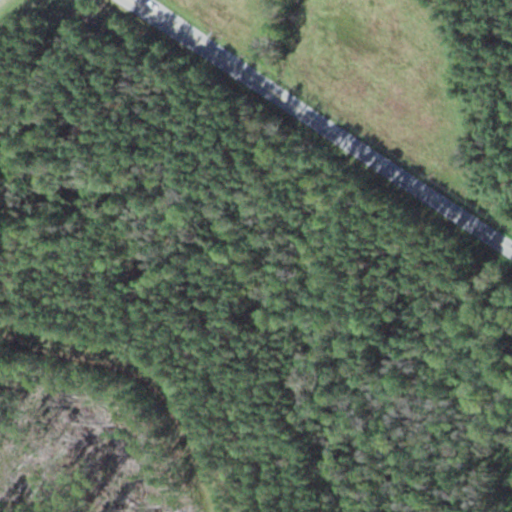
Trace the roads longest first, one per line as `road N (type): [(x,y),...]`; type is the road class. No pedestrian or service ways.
road 1 (secondary): [(135,0),(511,252)]
road 2 (track): [(0,328),(139,367),(174,399),(214,511)]
